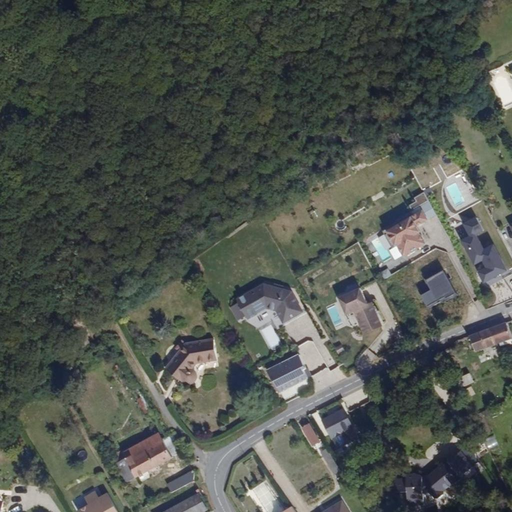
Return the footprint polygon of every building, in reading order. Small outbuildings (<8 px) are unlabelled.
[(426,220),(421,210),(383,230),(393,249),(397,247),(401,256),(423,245),(413,226),(426,220)] [(482,230),(476,217),(461,225),(468,238),(461,242),(473,266),(481,262),(485,270),(477,274),(483,286),(510,273),(494,243),(482,249),(474,234),(482,230)] [(344,267),(338,270),(346,288),(353,285),(344,267)] [(380,271),(383,279),(391,276),(388,269),(380,271)] [(455,293),(443,271),(425,282),(430,291),(420,296),(427,308),(455,293)] [(283,324),(302,312),(293,292),(264,284),(235,298),(248,320),(266,309),(275,312),(283,324)] [(344,311),(361,303),(357,294),(340,302),(344,311)] [(370,324),(361,303),(344,311),(338,314),(347,334),(370,324)] [(494,325),(501,342),(511,337),(511,322),(511,319),(494,325)] [(494,325),(476,332),(482,348),(501,342),(494,325)] [(216,360),(214,339),(181,342),(164,373),(179,382),(189,385),(196,383),(196,377),(195,372),(194,369),(198,365),(216,360)] [(468,360),(450,368),(457,383),(475,375),(468,360)] [(329,367),(309,376),(317,391),(336,383),(329,367)] [(355,424),(346,409),(329,418),(337,434),(355,424)] [(322,442),(313,425),(308,428),(317,445),(322,442)] [(192,451),(182,435),(172,440),(181,456),(192,451)] [(181,456),(172,440),(160,446),(156,441),(135,453),(146,472),(150,479),(183,460),(181,456)] [(146,472),(135,453),(128,457),(139,476),(146,472)] [(336,458),(332,460),(337,470),(341,467),(336,458)] [(342,484),(349,481),(341,467),(337,470),(332,460),(329,462),(342,484)] [(480,478),(469,461),(456,469),(455,467),(446,473),(445,475),(436,480),(432,480),(432,479),(431,478),(427,478),(425,476),(408,476),(408,480),(395,480),(395,491),(397,493),(408,493),(408,502),(412,507),(424,508),(425,496),(432,497),(436,503),(439,505),(444,502),(445,498),(455,492),(458,493),(467,487),(466,486),(480,478)] [(206,485),(205,472),(181,487),(186,497),(206,485)] [(299,511),(288,494),(276,501),(273,506),(266,510),(266,511),(299,511)] [(100,507),(92,511),(128,511),(119,496),(109,502),(100,507)] [(0,511),(10,511),(11,499),(0,498),(0,511)] [(223,511),(215,499),(195,511),(223,511)] [(347,511),(341,503),(324,511),(347,511)]
